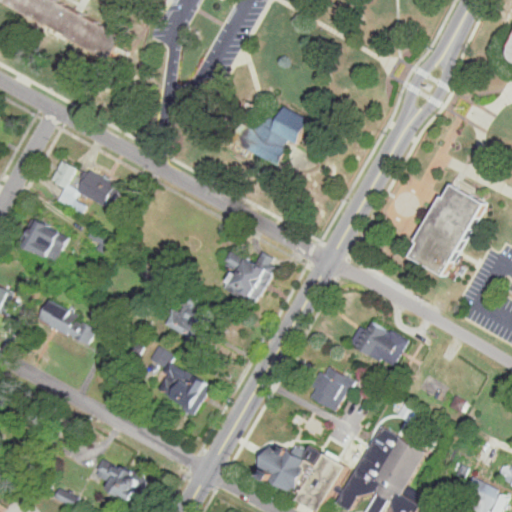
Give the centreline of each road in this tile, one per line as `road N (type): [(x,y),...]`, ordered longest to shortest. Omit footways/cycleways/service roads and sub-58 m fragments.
road 1 (secondary): [(184,511),(401,134)]
road 2 (residential): [(328,261),(0,78)]
road 3 (residential): [(287,511),(0,354)]
road 4 (residential): [(511,365),(328,261)]
road 5 (secondary): [(468,12),(411,90),(401,134)]
road 6 (secondary): [(401,134),(444,83),(468,12)]
